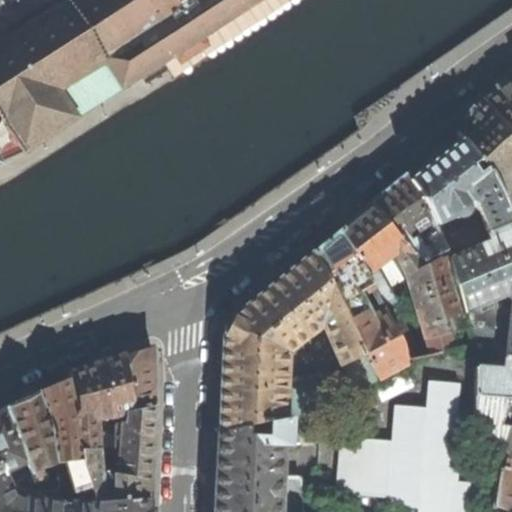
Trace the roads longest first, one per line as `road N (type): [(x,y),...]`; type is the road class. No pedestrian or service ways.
road 1 (tertiary): [(186,290),(511,51)]
road 2 (residential): [(183,511),(186,290)]
road 3 (tertiary): [(186,290),(0,373)]
